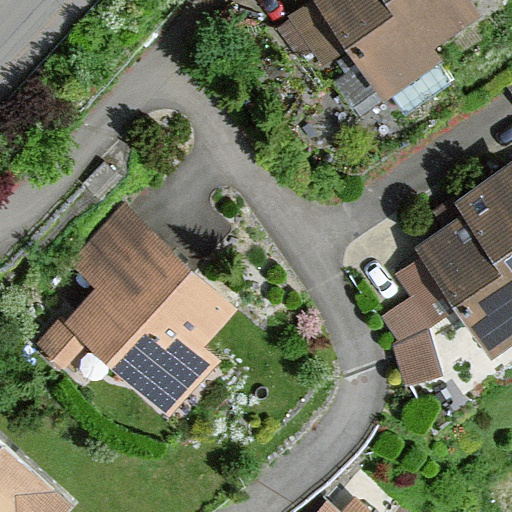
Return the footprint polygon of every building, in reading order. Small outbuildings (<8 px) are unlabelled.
[(319,0),(291,20),(321,63),(350,43),(388,98),(438,64),(430,51),(476,19),(462,0),(319,0)] [(511,168),(459,205),(468,217),(422,249),(428,257),(399,277),(413,296),(385,316),(400,336),(410,381),(439,374),(427,323),(456,302),(495,357),(511,345),(511,168)] [(123,204),(70,265),(97,289),(66,324),(175,419),(225,363),(208,348),(242,308),(123,204)] [(0,431),(0,511),(77,511),(84,505),(0,431)] [(381,511),(362,496),(348,511),(338,511),(327,502),(318,511),(381,511)]
